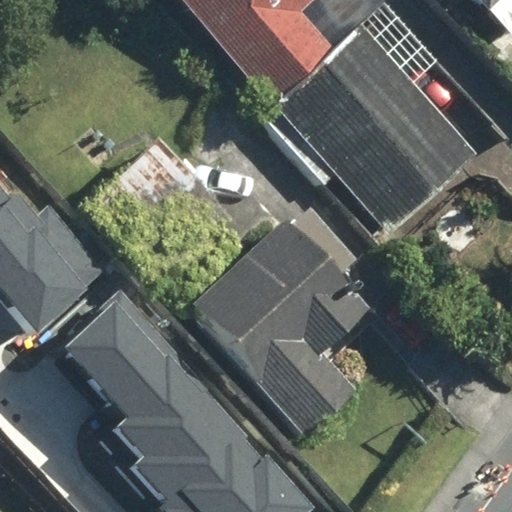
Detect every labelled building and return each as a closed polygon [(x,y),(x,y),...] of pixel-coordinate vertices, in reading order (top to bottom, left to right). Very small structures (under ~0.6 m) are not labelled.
[(315,36),(351,0),(168,0),(270,104),(327,48),(315,36)] [(511,0),(469,0),(507,42),(511,37),(511,0)] [(356,34),(268,117),(259,125),(278,146),(320,190),(329,181),(382,237),(469,154),(448,132),(474,108),(381,10),(356,34)] [(180,167),(152,136),(101,182),(129,214),(180,167)] [(327,360),(373,322),(329,268),(347,253),(304,202),(176,308),(293,449),(357,396),(327,360)] [(0,358),(81,281),(18,215),(4,229),(0,225),(0,358)] [(299,511),(312,500),(105,297),(34,368),(181,511),(299,511)]
